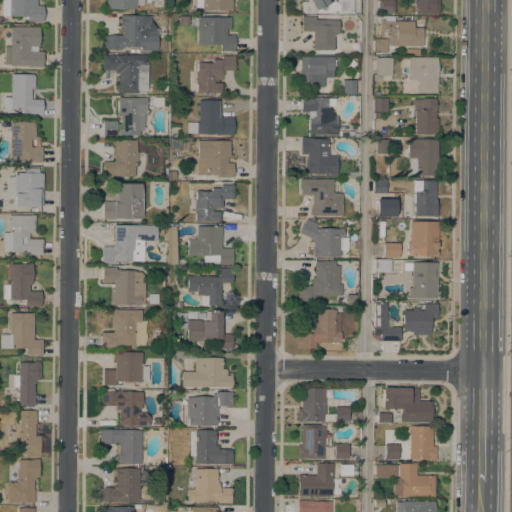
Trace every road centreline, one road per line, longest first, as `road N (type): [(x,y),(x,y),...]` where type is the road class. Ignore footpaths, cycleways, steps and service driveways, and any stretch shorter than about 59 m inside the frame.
road 1 (residential): [(66,511),(71,0)]
road 2 (residential): [(263,511),(267,0)]
road 3 (primary): [(480,370),(483,0)]
road 4 (residential): [(480,370),(265,368)]
